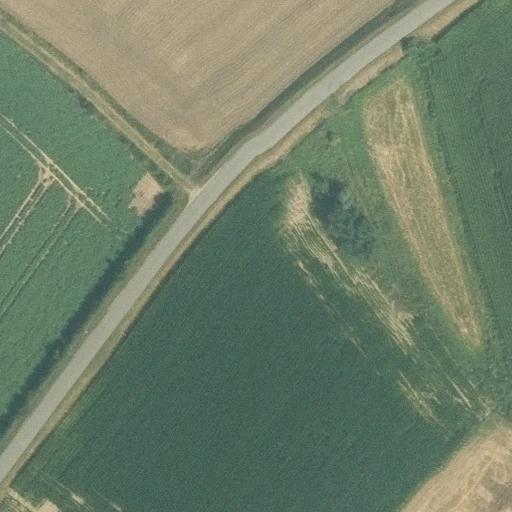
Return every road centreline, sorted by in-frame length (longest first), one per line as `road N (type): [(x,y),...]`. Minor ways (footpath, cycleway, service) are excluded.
road 1 (unclassified): [(435,0),(267,135),(210,196),(0,478)]
road 2 (track): [(203,205),(0,25)]
